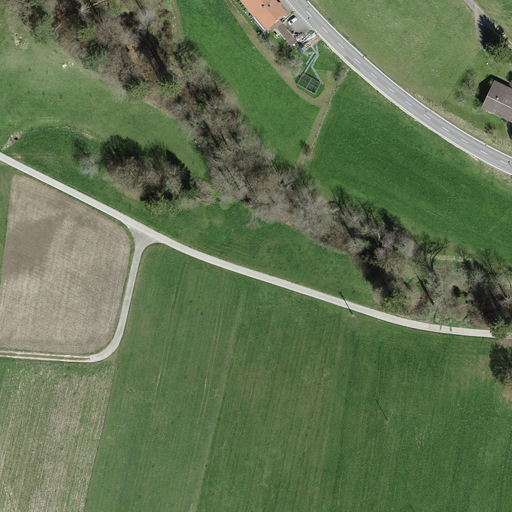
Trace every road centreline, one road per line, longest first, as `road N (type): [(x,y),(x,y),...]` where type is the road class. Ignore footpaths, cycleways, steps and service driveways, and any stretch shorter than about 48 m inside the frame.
road 1 (track): [(0,157),(233,269),(400,322),(511,338)]
road 2 (secondary): [(296,0),(414,108),(511,165)]
road 3 (track): [(0,355),(106,356),(146,231)]
